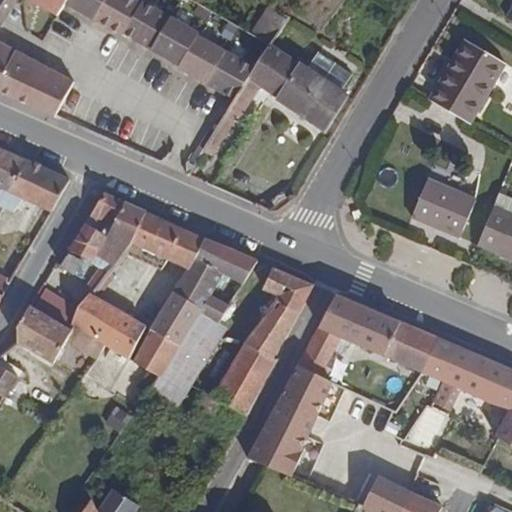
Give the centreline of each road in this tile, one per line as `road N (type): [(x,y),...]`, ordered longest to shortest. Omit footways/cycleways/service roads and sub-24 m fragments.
road 1 (residential): [(441,0),(294,249)]
road 2 (residential): [(204,511),(341,269)]
road 3 (unknown): [(157,190),(181,126),(164,107),(32,28)]
road 4 (secondary): [(93,163),(294,249)]
road 5 (unknown): [(511,499),(319,430)]
road 6 (residential): [(93,163),(0,329)]
road 7 (secondary): [(341,269),(511,343)]
